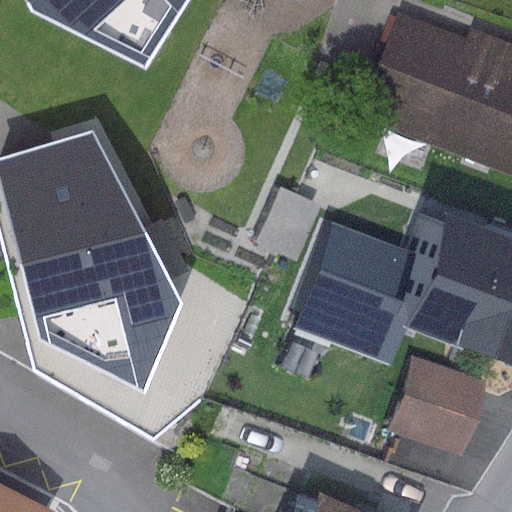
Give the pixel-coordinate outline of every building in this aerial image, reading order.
[(180,0),(15,0),(21,12),(140,68),(180,0)] [(511,57),(396,14),(357,118),(511,176),(511,57)] [(87,124),(0,146),(0,227),(30,343),(140,396),(176,305),(87,124)] [(308,202),(270,185),(245,241),(282,258),(308,202)] [(511,238),(408,199),(382,269),(311,242),(279,325),(372,360),(386,324),(511,371),(511,238)] [(476,380),(404,355),(378,429),(451,454),(476,380)] [(355,511),(291,484),(279,511),(271,507),(268,511),(355,511)] [(0,511),(46,511),(48,509),(0,485),(0,511)]
